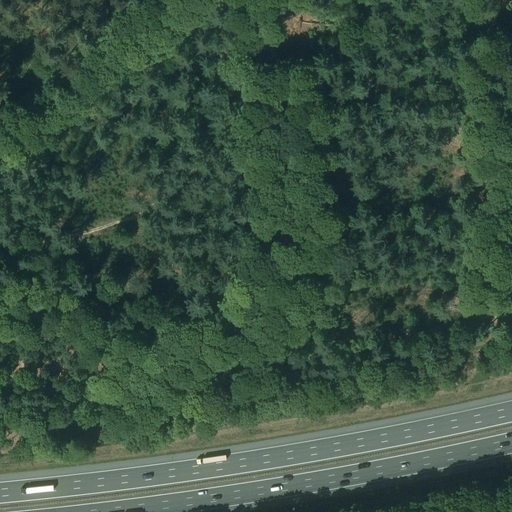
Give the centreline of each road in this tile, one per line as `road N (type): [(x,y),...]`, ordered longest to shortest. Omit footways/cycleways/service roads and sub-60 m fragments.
road 1 (track): [(257,0),(283,93),(286,180),(269,274),(222,380),(191,384),(115,345),(0,305)]
road 2 (motorway): [(511,411),(231,464),(0,492)]
road 3 (motorway): [(106,511),(511,442)]
road 4 (track): [(140,0),(0,113)]
